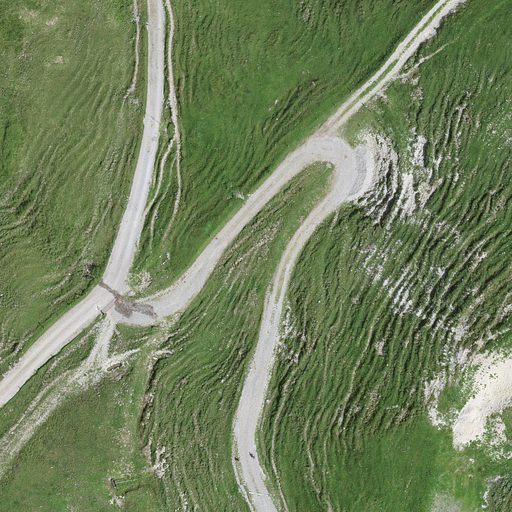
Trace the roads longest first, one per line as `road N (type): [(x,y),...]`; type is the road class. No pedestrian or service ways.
road 1 (track): [(268,511),(249,479),(243,428),(291,252),(344,184),(346,163),(331,149),(301,157),(169,302),(141,310),(106,293),(130,236),(150,141),(155,0)]
road 2 (track): [(320,148),(451,0)]
road 3 (track): [(106,293),(0,395)]
